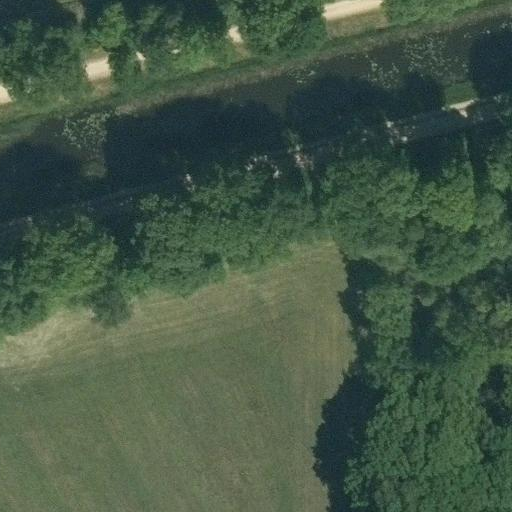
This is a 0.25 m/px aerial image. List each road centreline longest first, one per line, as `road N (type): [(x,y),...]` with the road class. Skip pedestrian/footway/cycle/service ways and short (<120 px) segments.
road 1 (track): [(0,238),(511,106)]
road 2 (track): [(374,0),(0,94)]
